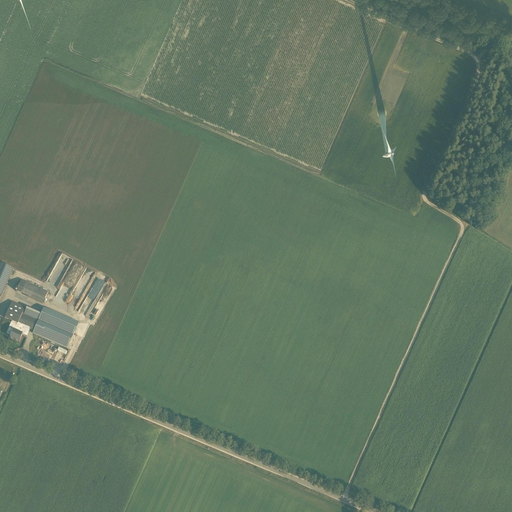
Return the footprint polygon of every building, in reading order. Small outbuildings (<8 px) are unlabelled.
[(61,255),(60,259),(65,261),(64,266),(68,267),(71,258),(61,255)] [(0,296),(1,297),(13,268),(0,263),(0,296)] [(100,293),(105,283),(97,279),(92,288),(100,293)] [(21,281),(17,292),(43,304),(48,292),(39,288),(21,281)] [(74,333),(78,324),(44,309),(42,314),(39,322),(24,315),(22,315),(25,308),(12,302),(5,319),(18,325),(15,331),(13,330),(9,329),(6,334),(11,336),(10,338),(19,342),(22,334),(19,333),(22,326),(35,332),(33,334),(67,349),(74,333)]
